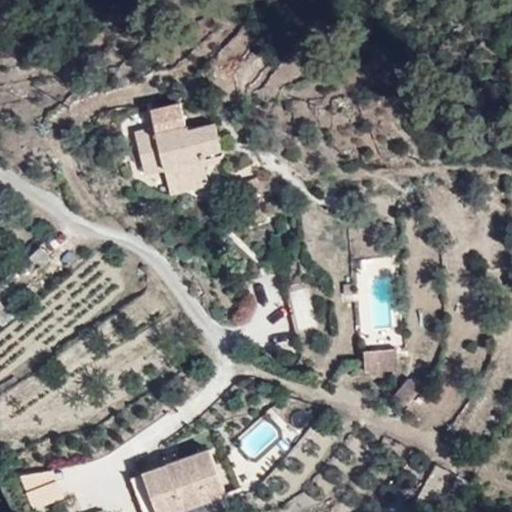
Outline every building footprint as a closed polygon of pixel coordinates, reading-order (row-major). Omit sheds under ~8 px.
[(144,178),(168,175),(203,170),(203,166),(222,163),(218,132),(190,137),(186,108),(157,113),(159,135),(139,137),(144,178)] [(203,170),(168,175),(171,195),(206,190),(203,170)] [(251,204),(267,201),(262,184),(246,187),(251,204)] [(298,332),(327,326),(311,270),(283,277),(298,332)] [(395,339),(364,339),(365,358),(395,358),(395,339)] [(410,405),(418,386),(404,379),(395,399),(410,405)] [(152,501),(139,505),(140,511),(184,511),(226,497),(211,450),(144,474),(152,501)] [(130,479),(139,505),(152,501),(144,474),(130,479)]
